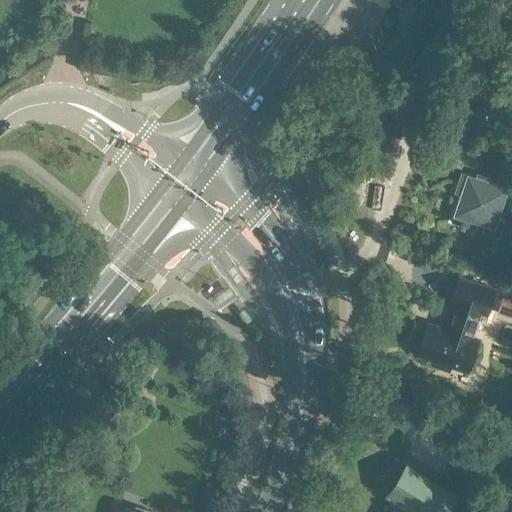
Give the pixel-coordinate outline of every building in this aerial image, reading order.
[(454,192),(460,194),(451,221),(468,227),(470,221),(484,225),(482,232),(499,237),(505,220),(499,218),(509,187),(511,188),(511,163),(504,186),(461,171),(454,192)] [(429,324),(419,355),(437,360),(435,365),(450,370),(451,365),(469,371),(479,340),(472,338),(481,310),(487,312),(495,287),(463,276),(445,329),(429,324)] [(503,294),(501,301),(511,305),(511,292),(505,290),(503,294)] [(50,319),(13,358),(21,365),(57,327),(50,319)] [(511,455),(502,449),(490,468),(511,481),(511,455)] [(393,511),(445,511),(456,494),(408,466),(391,494),(401,500),(393,511)]
